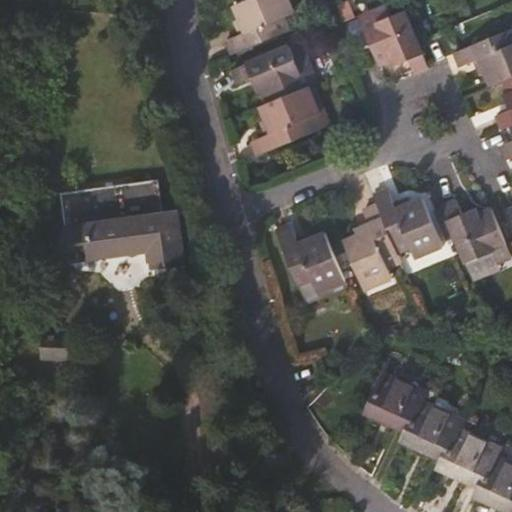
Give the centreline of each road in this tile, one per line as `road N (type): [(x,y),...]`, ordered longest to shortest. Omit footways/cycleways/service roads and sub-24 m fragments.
road 1 (residential): [(222,213),(276,400),(297,441),(374,511)]
road 2 (residential): [(222,213),(448,125)]
road 3 (residential): [(176,0),(187,94),(222,213)]
